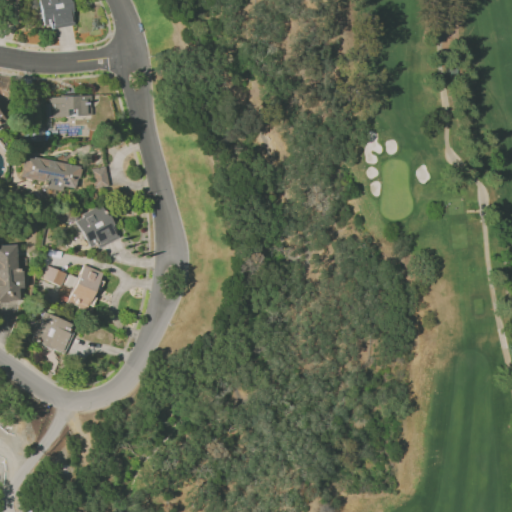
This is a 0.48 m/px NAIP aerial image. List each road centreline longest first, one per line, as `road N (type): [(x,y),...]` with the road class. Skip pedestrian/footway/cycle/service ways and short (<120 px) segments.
road 1 (residential): [(0,356),(66,402),(96,400),(124,382),(160,318),(171,273),(169,226),(129,31),(111,0)]
road 2 (residential): [(130,55),(46,63),(0,53)]
